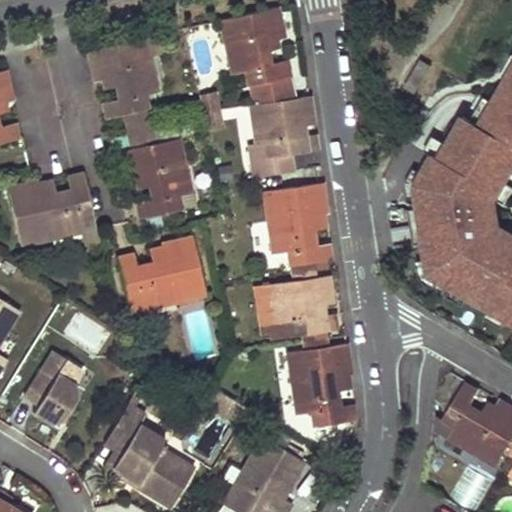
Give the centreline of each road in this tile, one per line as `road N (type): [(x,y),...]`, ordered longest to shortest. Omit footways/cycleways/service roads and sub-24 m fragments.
road 1 (residential): [(371,322),(321,0)]
road 2 (residential): [(349,511),(375,467),(385,424),(371,322)]
road 3 (residential): [(62,0),(96,160)]
road 4 (residential): [(416,484),(440,339)]
